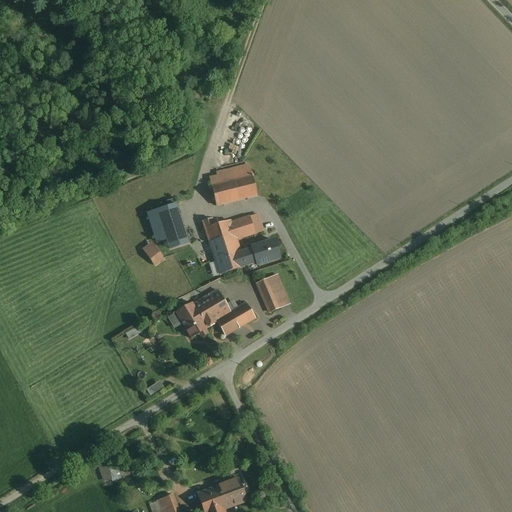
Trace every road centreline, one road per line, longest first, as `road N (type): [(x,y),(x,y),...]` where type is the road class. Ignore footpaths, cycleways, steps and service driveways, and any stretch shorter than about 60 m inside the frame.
road 1 (unclassified): [(219,368),(511,179)]
road 2 (unclassified): [(219,368),(77,457)]
road 3 (unclassified): [(289,511),(219,368)]
